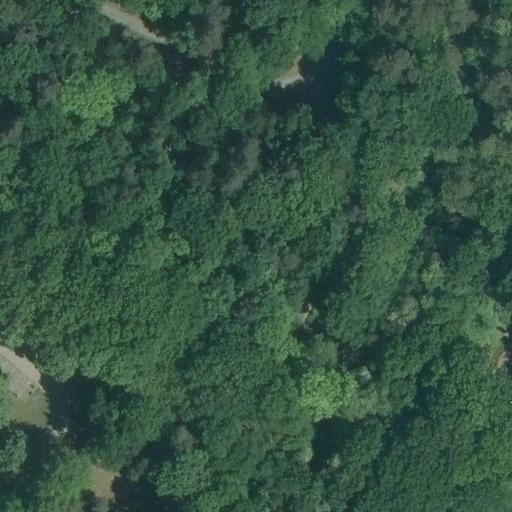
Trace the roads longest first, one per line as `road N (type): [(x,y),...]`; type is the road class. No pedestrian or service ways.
road 1 (track): [(321,110),(358,166),(356,220),(250,418),(172,511)]
road 2 (track): [(321,110),(90,0)]
road 3 (tertiary): [(435,511),(511,379)]
